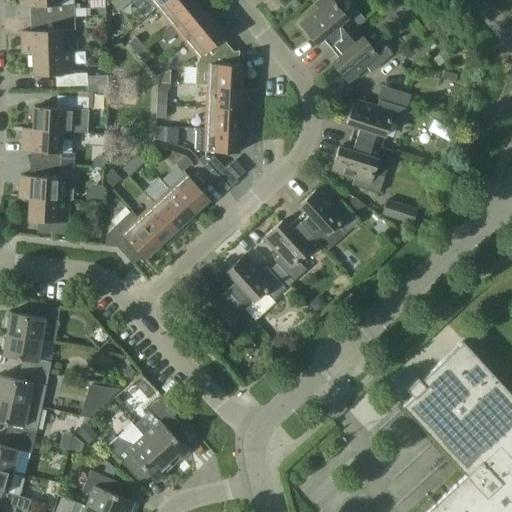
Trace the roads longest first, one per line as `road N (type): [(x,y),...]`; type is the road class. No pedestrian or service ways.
road 1 (residential): [(162,305),(313,172),(335,127),(324,56),(273,0)]
road 2 (unclassified): [(261,425),(482,231)]
road 3 (residential): [(162,305),(134,283),(0,268)]
road 4 (residential): [(261,425),(162,305)]
